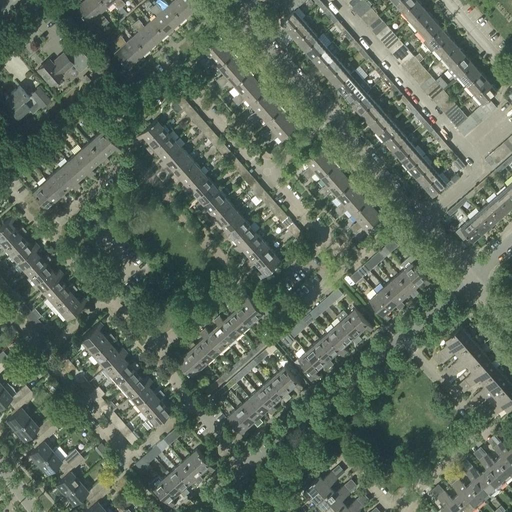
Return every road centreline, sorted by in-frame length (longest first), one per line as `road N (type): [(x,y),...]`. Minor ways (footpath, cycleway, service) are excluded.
road 1 (residential): [(157,348),(240,277),(131,156),(44,232)]
road 2 (residential): [(401,339),(482,429),(401,511)]
road 3 (residential): [(469,278),(328,117)]
road 4 (residential): [(266,172),(174,72),(118,121)]
road 5 (residential): [(247,466),(401,339)]
road 6 (residential): [(328,117),(237,12)]
road 7 (residential): [(128,457),(42,355)]
